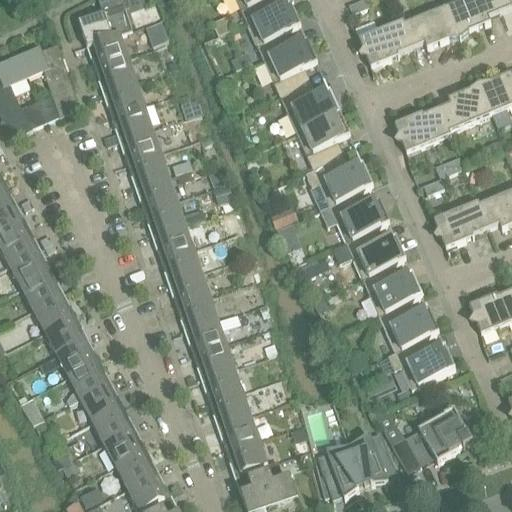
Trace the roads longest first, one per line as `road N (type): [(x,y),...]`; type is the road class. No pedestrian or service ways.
road 1 (residential): [(212,511),(48,130)]
road 2 (residential): [(448,286),(370,106)]
road 3 (residential): [(511,441),(448,286)]
road 4 (residential): [(370,106),(511,47)]
